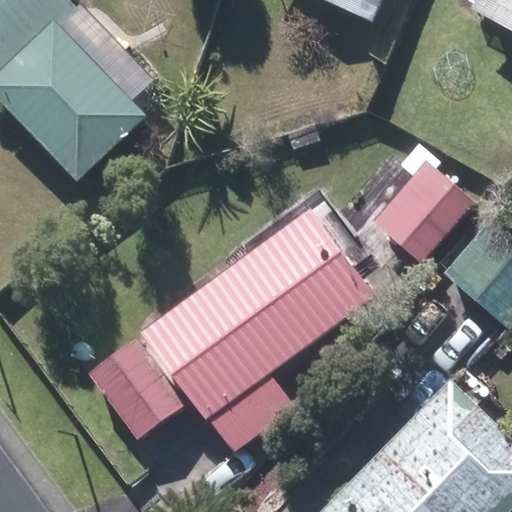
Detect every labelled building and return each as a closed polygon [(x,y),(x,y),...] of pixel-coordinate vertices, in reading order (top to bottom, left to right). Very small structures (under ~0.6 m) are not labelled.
[(341,0),(384,19),(392,0),(341,0)] [(511,0),(483,0),(481,3),(511,20),(511,0)] [(62,14),(0,71),(0,85),(85,171),(86,173),(152,107),(62,14)] [(425,255),(476,197),(431,159),(381,218),(425,255)] [(316,205),(153,326),(214,409),(378,287),(316,205)] [(511,209),(460,271),(511,314),(511,209)] [(189,399),(143,335),(96,368),(142,433),(189,399)] [(338,511),(511,511),(511,424),(465,379),(338,511)]
